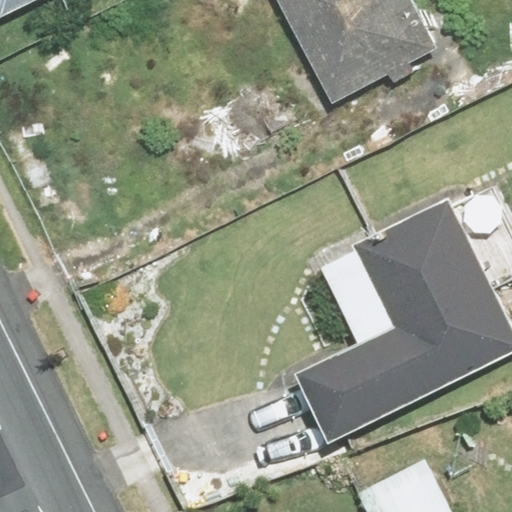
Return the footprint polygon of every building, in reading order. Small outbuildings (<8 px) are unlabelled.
[(9,0),(18,20),(66,0),(9,0)] [(446,0),(292,0),(351,129),(478,72),(446,0)] [(173,14),(68,98),(146,194),(250,110),(173,14)] [(315,358),(350,435),(511,362),(511,250),(482,185),(375,233),(412,315),(315,358)] [(407,511),(400,495),(359,511),(407,511)]
